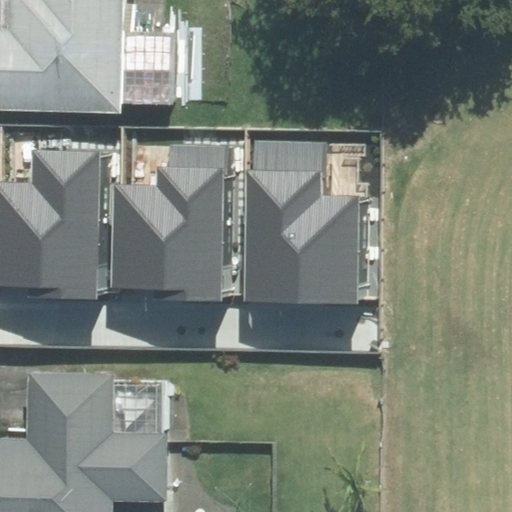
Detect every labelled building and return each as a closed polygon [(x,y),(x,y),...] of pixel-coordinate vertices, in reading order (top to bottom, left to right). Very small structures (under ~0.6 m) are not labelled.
[(0,0),(0,105),(116,107),(118,0),(0,0)] [(0,290),(94,293),(98,133),(0,131),(0,290)] [(233,295),(236,138),(98,133),(94,293),(233,295)] [(370,297),(373,140),(236,138),(233,295),(370,297)] [(0,511),(114,511),(115,502),(168,504),(169,436),(164,436),(165,383),(108,382),(108,376),(30,374),(28,439),(0,438),(0,511)]
